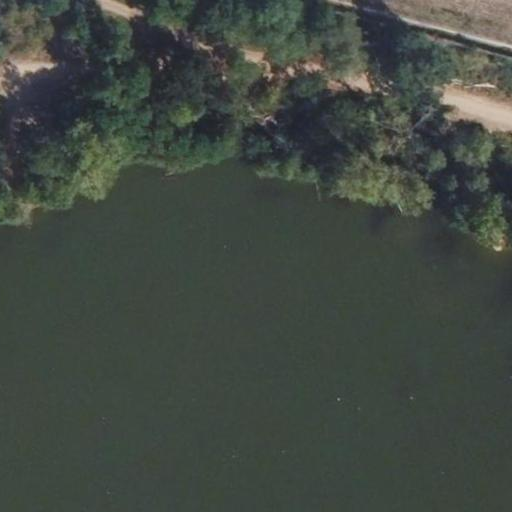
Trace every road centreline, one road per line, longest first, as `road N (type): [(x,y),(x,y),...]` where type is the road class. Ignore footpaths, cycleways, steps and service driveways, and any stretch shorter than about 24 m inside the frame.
road 1 (track): [(0,72),(304,57)]
road 2 (track): [(90,0),(304,57)]
road 3 (track): [(304,57),(511,114)]
